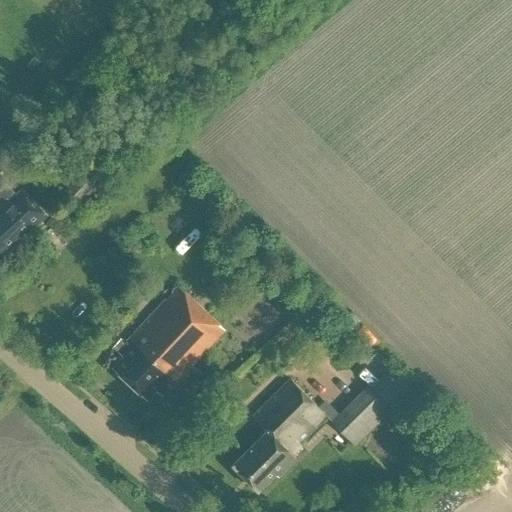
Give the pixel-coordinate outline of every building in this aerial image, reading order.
[(66,185),(84,204),(103,185),(86,167),(66,185)] [(6,182),(0,175),(0,250),(5,255),(46,215),(22,190),(17,195),(5,184),(6,182)] [(223,331),(177,288),(117,351),(123,357),(113,368),(147,400),(156,390),(162,396),(223,331)] [(105,340),(114,348),(121,340),(112,332),(105,340)] [(326,416),(289,380),(253,416),(267,429),(232,465),(258,491),(276,473),(278,476),(295,459),(286,450),(294,442),(297,445),(326,416)] [(325,400),(318,407),(326,416),(327,415),(335,422),(334,422),(356,444),(390,410),(391,409),(368,386),(340,414),(325,400)]
